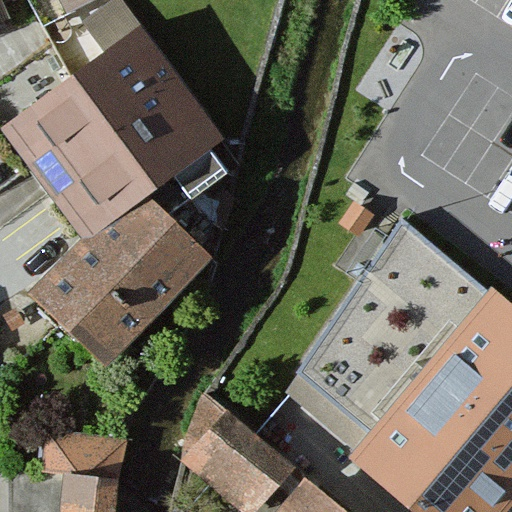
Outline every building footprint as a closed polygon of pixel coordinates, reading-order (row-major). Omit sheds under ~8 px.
[(6,0),(0,0),(0,25),(15,19),(6,0)] [(61,0),(72,22),(116,0),(61,0)] [(223,149),(142,35),(0,128),(0,129),(86,247),(32,303),(103,382),(206,266),(145,207),(223,149)] [(401,218),(382,253),(442,286),(461,251),(401,218)] [(503,511),(511,502),(511,317),(499,307),(359,479),(399,511),(503,511)] [(271,511),(301,472),(214,408),(176,460),(247,511),(271,511)] [(119,511),(124,427),(60,423),(55,511),(119,511)] [(340,511),(308,486),(286,511),(340,511)]
